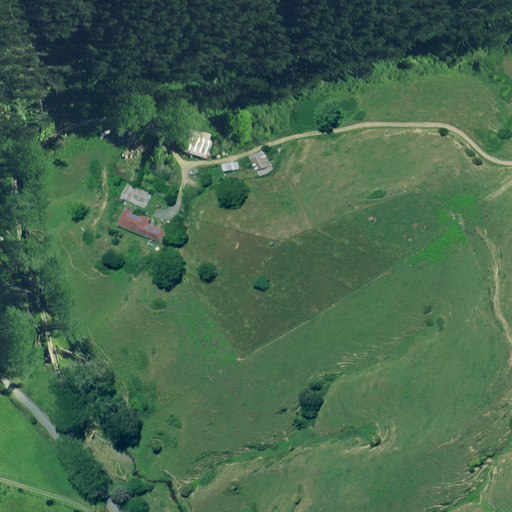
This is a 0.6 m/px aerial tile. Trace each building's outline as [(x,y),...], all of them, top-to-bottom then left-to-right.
[(192,129),(189,138),(187,138),(183,152),(204,157),(207,149),(210,149),(214,135),(192,129)] [(268,157),(265,150),(251,157),(260,176),(274,170),(268,157)] [(239,170),(239,162),(224,164),(224,171),(239,170)] [(152,194),(130,183),(123,198),(146,208),(152,194)] [(152,220),(128,210),(121,226),(162,244),(168,232),(150,224),(152,220)]
